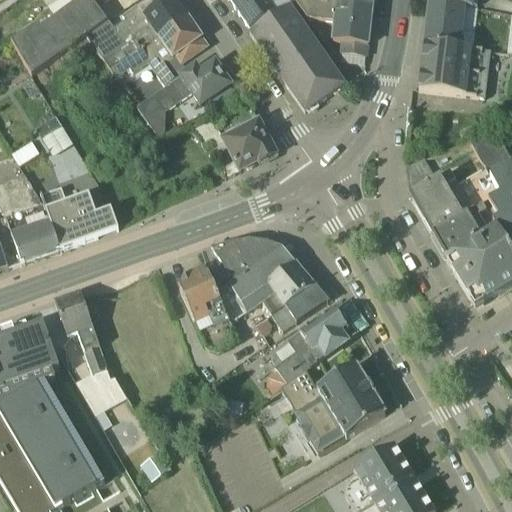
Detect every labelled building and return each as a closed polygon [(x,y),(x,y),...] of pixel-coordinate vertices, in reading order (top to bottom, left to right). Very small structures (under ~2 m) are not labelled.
[(85,43),(107,25),(89,0),(80,0),(8,51),(30,81),(85,43)] [(185,21),(170,0),(151,0),(121,21),(118,17),(107,25),(85,43),(110,74),(185,21)] [(89,0),(107,25),(118,17),(127,11),(118,0),(89,0)] [(224,0),(249,37),(290,12),(293,4),(298,0),(224,0)] [(370,12),(371,0),(298,0),(293,4),(370,12)] [(429,0),(430,1),(476,12),(478,0),(429,0)] [(476,12),(430,1),(424,48),(471,54),(476,12)] [(363,61),(370,12),(293,4),(308,24),(331,27),(328,45),(339,46),(337,57),(363,61)] [(290,12),(249,37),(302,116),(344,88),(290,12)] [(206,51),(185,21),(110,74),(116,86),(147,67),(163,92),(187,77),(181,67),(206,51)] [(471,54),(424,48),(418,94),(483,103),(489,56),(471,54)] [(191,101),(198,109),(230,89),(214,67),(199,78),(194,72),(187,77),(163,92),(134,113),(141,124),(158,113),(164,116),(191,101)] [(52,160),(73,147),(56,119),(34,133),(52,160)] [(273,159),(255,129),(243,135),(236,122),(215,134),(239,178),(273,159)] [(494,235),(511,263),(511,165),(494,135),(468,147),(487,177),(499,200),(483,213),(494,235)] [(468,173),(478,168),(466,144),(439,157),(446,172),(464,163),(468,173)] [(32,148),(10,161),(18,174),(40,161),(32,148)] [(406,173),(412,202),(433,239),(483,213),(499,200),(487,177),(456,190),(448,180),(436,184),(425,165),(406,173)] [(0,256),(6,273),(58,255),(47,224),(42,211),(22,180),(0,189),(0,214),(4,224),(0,225),(0,256)] [(61,192),(42,198),(45,210),(65,204),(61,192)] [(47,224),(58,255),(116,234),(105,202),(47,224)] [(483,213),(433,239),(448,262),(494,235),(483,213)] [(511,263),(494,235),(448,262),(478,312),(511,290),(511,263)] [(206,280),(216,298),(278,256),(265,251),(253,250),(242,251),(228,251),(213,256),(222,271),(206,280)] [(313,293),(297,273),(292,265),(278,256),(216,298),(226,320),(242,310),(245,317),(261,308),(271,321),(313,293)] [(185,281),(177,295),(205,352),(218,356),(236,346),(226,320),(216,298),(206,280),(203,272),(185,281)] [(325,308),(313,293),(271,321),(281,338),(325,308)] [(95,342),(80,301),(54,310),(66,344),(76,340),(90,380),(75,390),(101,436),(111,432),(104,417),(124,404),(111,385),(95,342)] [(293,357),(278,368),(280,371),(275,375),(285,390),(304,377),(355,341),(354,340),(351,342),(345,333),(341,328),(332,314),(285,346),(287,348),(293,357)] [(269,321),(256,328),(263,339),(275,332),(269,321)] [(60,511),(91,495),(109,485),(46,380),(58,376),(40,331),(0,344),(0,489),(12,511),(60,511)] [(293,357),(287,348),(269,360),(276,370),(278,368),(293,357)] [(275,385),(258,359),(244,368),(261,394),(275,385)] [(304,377),(285,390),(279,394),(292,415),(290,416),(307,445),(309,445),(316,457),(343,441),(345,444),(384,420),(372,401),(373,400),(368,392),(367,393),(354,372),(315,395),(304,377)] [(371,511),(413,487),(392,454),(352,477),(343,491),(352,511),(371,511)] [(158,456),(138,470),(150,486),(169,473),(158,456)] [(428,511),(413,487),(371,511),(428,511)]
